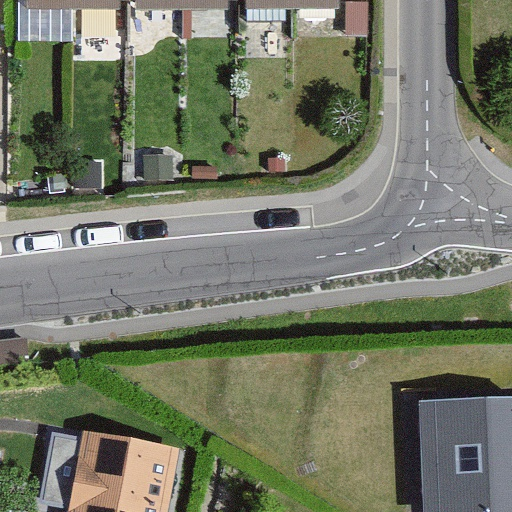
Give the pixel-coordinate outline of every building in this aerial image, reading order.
[(0,0),(0,51),(13,52),(14,0),(0,0)] [(74,0),(15,0),(15,25),(74,26),(74,0)] [(133,0),(74,0),(74,26),(133,27),(133,0)] [(182,28),(182,0),(133,0),(133,27),(182,28)] [(238,0),(182,0),(182,28),(238,29),(238,0)] [(297,0),(238,0),(238,29),(297,30),(297,0)] [(357,0),(297,0),(297,30),(357,31),(357,0)] [(511,511),(511,395),(421,400),(425,511),(511,511)] [(84,429),(68,511),(173,511),(185,448),(84,429)]
